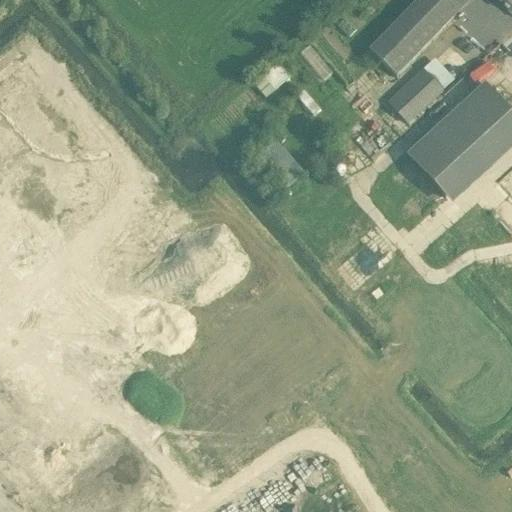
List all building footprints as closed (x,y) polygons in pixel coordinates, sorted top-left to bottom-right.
[(397,79),(473,0),(500,0),(511,11),(511,0),(421,0),(370,53),(397,79)] [(279,61),(247,88),(258,101),(290,74),(279,61)] [(406,125),(436,97),(441,92),(422,71),(387,104),(406,125)] [(462,103),(480,88),(470,77),(453,93),(462,103)] [(453,205),(511,151),(511,112),(486,84),(407,155),(453,205)] [(0,103),(0,137),(2,140),(9,134),(16,141),(28,130),(22,122),(42,105),(25,85),(2,105),(0,103)] [(313,117),(320,111),(304,92),(297,99),(313,117)] [(270,141),(246,162),(279,198),(302,177),(270,141)] [(47,157),(30,172),(56,202),(63,195),(70,203),(83,191),(76,184),(97,166),(79,147),(56,167),(47,157)] [(12,219),(0,230),(0,240),(24,266),(42,249),(22,228),(31,220),(15,203),(5,212),(12,219)] [(136,232),(101,263),(113,277),(125,266),(139,281),(172,252),(157,235),(146,244),(136,232)] [(0,277),(5,283),(24,266),(0,240),(0,277)] [(172,252),(139,281),(152,296),(140,307),(151,320),(186,290),(184,287),(183,287),(175,279),(187,269),(172,252)] [(68,282),(55,293),(60,299),(56,303),(83,334),(99,320),(106,328),(115,319),(98,299),(89,307),(68,282)] [(186,290),(151,320),(163,333),(175,323),(188,338),(221,309),(206,292),(195,301),(188,293),(188,292),(186,290)] [(56,303),(40,318),(67,349),(83,334),(56,303)] [(221,309),(188,338),(201,353),(189,363),(201,376),(235,346),(233,343),(233,344),(225,335),(236,326),(221,309)] [(40,318),(23,332),(51,363),(67,349),(40,318)] [(23,332),(7,346),(34,377),(51,363),(23,332)] [(7,346),(0,352),(0,372),(1,374),(0,375),(0,388),(9,399),(34,377),(7,346)] [(235,346),(201,376),(212,390),(224,379),(238,394),(271,365),(256,348),(245,358),(237,349),(238,349),(235,346)] [(271,365),(238,394),(251,409),(239,420),(251,434),(285,403),(283,400),(282,400),(274,392),(286,382),(271,365)] [(97,369),(91,374),(99,383),(105,378),(97,369)] [(80,383),(74,388),(82,398),(88,392),(80,383)] [(64,397),(58,403),(66,412),(72,406),(64,397)] [(48,412),(42,417),(50,426),(56,421),(48,412)] [(179,444),(163,458),(190,490),(195,486),(200,492),(213,481),(191,456),(200,448),(183,428),(173,437),(179,444)] [(124,433),(118,438),(126,448),(132,442),(124,433)] [(108,447),(102,453),(110,462),(116,456),(108,447)] [(163,458),(147,473),(174,504),(190,490),(163,458)] [(92,462),(86,467),(94,476),(100,471),(92,462)] [(295,463),(275,474),(293,506),(335,484),(323,462),(301,474),(295,463)] [(147,473),(131,487),(152,511),(164,511),(174,504),(147,473)] [(335,484),(293,506),(295,511),(335,511),(346,506),(335,484)] [(152,511),(131,487),(105,509),(107,511),(152,511)]
